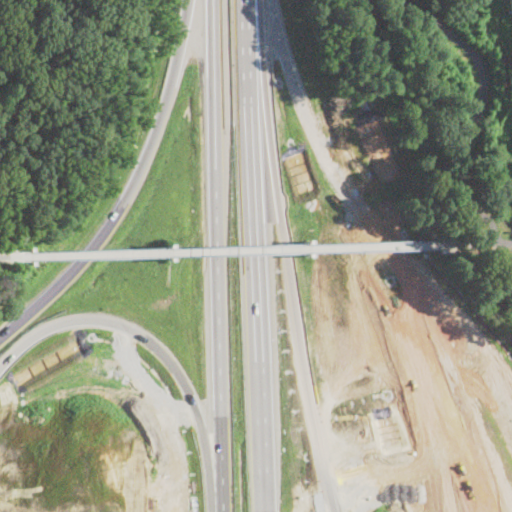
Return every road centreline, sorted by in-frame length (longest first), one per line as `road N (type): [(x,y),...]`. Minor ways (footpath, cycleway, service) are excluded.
road 1 (motorway): [(263,511),(250,0)]
road 2 (motorway): [(215,0),(220,511)]
road 3 (motorway): [(188,0),(172,82),(133,186),(81,263),(0,337)]
road 4 (motorway): [(0,370),(58,326),(100,322),(138,334),(169,361),(194,405),(212,511)]
road 5 (motorway): [(333,511),(255,197)]
